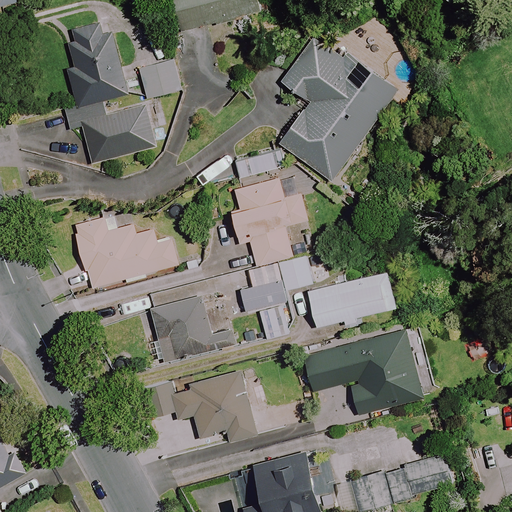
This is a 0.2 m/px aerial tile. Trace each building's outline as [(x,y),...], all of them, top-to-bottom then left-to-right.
[(253,15),(249,0),(160,0),(167,34),(253,15)] [(104,101),(136,92),(129,66),(120,68),(111,31),(98,34),(95,25),(61,33),(70,68),(64,69),(74,108),(104,101)] [(419,79),(361,36),(335,71),(314,56),(290,88),(307,101),(276,142),(330,182),(397,92),(405,98),(419,79)] [(179,89),(170,59),(137,69),(146,99),(179,89)] [(74,108),(63,111),(68,131),(79,128),(88,164),(155,147),(143,100),(106,110),(104,101),(74,108)] [(238,178),(284,167),(280,150),(234,161),(238,178)] [(283,198),(278,178),(232,189),(237,208),(231,210),(238,236),(247,233),(255,266),(291,256),(284,226),(306,221),(299,194),(283,198)] [(124,278),(125,280),(126,284),(147,278),(146,274),(177,264),(169,236),(155,240),(152,229),(136,233),(133,224),(117,229),(113,215),(70,228),(89,289),(124,278)] [(312,283),(305,256),(278,263),(285,290),(312,283)] [(314,328),(341,321),(342,326),(358,322),(357,317),(396,307),(387,270),(305,291),(314,328)] [(258,306),(280,302),(276,280),(237,288),(242,310),(258,306)] [(208,335),(198,295),(150,307),(164,363),(233,345),(229,330),(208,335)] [(280,302),(258,306),(261,320),(250,322),(253,335),(264,333),(265,339),(287,334),(285,323),(292,322),(289,306),(282,308),(280,302)] [(418,348),(408,351),(402,330),(302,357),(311,392),(347,383),(355,415),(420,397),(430,395),(423,369),(418,348)] [(247,403),(239,371),(171,388),(169,380),(143,387),(151,417),(174,411),(176,419),(192,415),(198,437),(226,430),(228,441),(259,433),(251,402),(247,403)] [(0,432),(0,486),(25,472),(2,432),(0,432)] [(315,511),(301,453),(231,470),(241,511),(315,511)] [(358,511),(450,484),(441,455),(349,483),(358,511)] [(511,467),(494,472),(502,502),(511,499),(511,467)]
